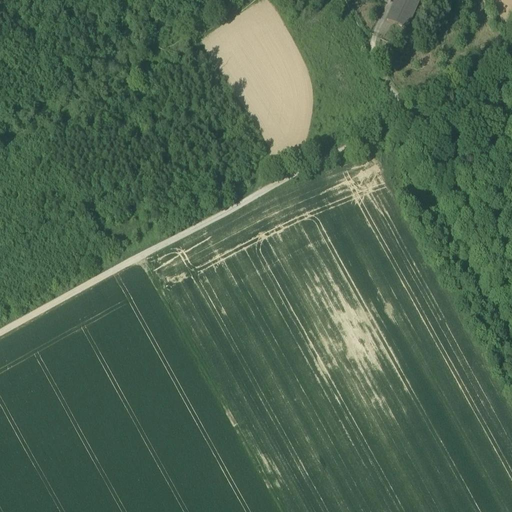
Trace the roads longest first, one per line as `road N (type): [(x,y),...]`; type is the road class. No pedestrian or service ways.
road 1 (track): [(0,334),(403,116),(370,53),(383,7)]
road 2 (track): [(139,258),(284,511)]
road 3 (unclassified): [(403,116),(511,57)]
